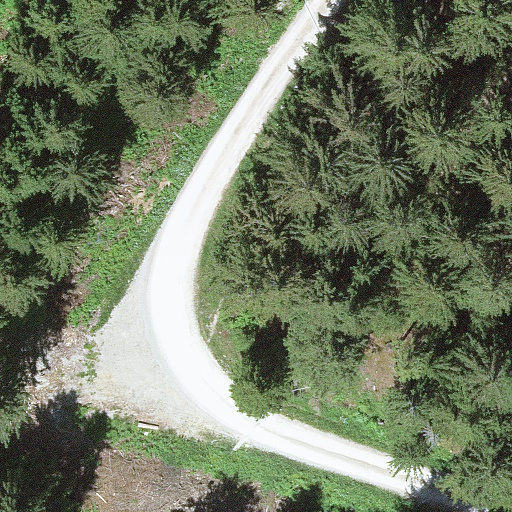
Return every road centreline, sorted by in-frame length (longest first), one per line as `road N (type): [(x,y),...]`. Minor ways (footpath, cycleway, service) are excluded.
road 1 (unclassified): [(359,0),(203,217),(167,283),(160,348),(194,392),(245,416),(511,508)]
road 2 (track): [(194,392),(269,230),(396,60),(408,206),(440,300),(511,292)]
